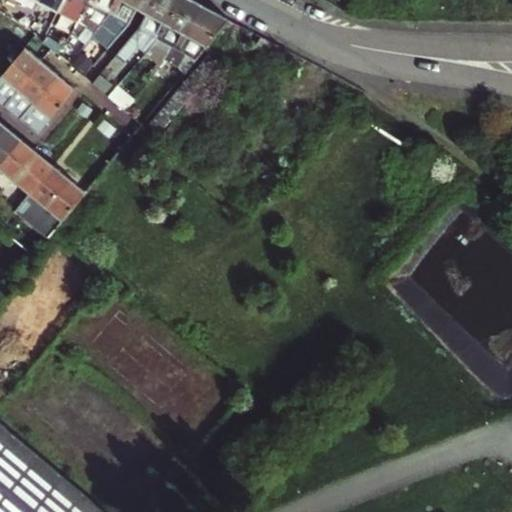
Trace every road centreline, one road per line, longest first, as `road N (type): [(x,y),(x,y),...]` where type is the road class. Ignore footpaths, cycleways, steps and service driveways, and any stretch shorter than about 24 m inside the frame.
road 1 (residential): [(359,46),(511,85)]
road 2 (residential): [(511,50),(359,46)]
